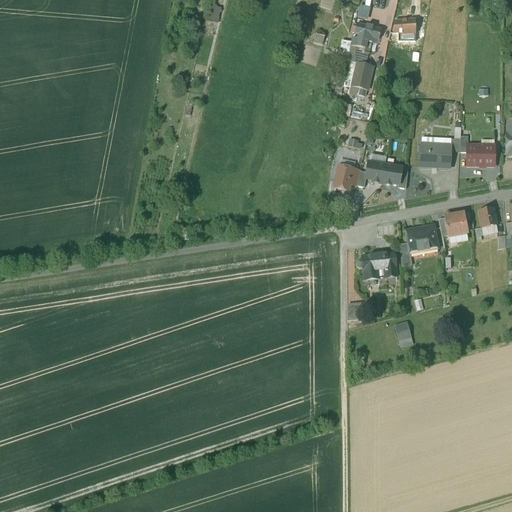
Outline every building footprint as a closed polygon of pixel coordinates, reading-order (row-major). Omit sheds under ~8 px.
[(221,9),(210,7),(207,22),(217,25),(221,9)] [(415,21),(394,22),(393,34),(393,35),(415,34),(415,21)] [(373,28),(365,26),(365,27),(363,27),(363,26),(356,25),(354,34),(359,36),(358,40),(353,39),(351,47),(349,56),(354,57),(355,48),(360,49),(359,50),(363,53),(368,54),(370,44),(373,45),(375,39),(379,40),(381,31),(379,30),(377,30),(373,29),(373,28)] [(415,34),(393,35),(393,34),(390,34),(388,41),(415,43),(415,34)] [(373,68),(356,64),(350,88),(359,90),(366,92),(367,92),(373,68)] [(344,79),(333,77),(328,105),(340,107),(344,79)] [(366,92),(359,90),(358,97),(364,98),(366,92)] [(460,141),(450,141),(450,147),(451,147),(450,154),(460,154),(460,141)] [(450,147),(421,145),(420,168),(431,169),(432,167),(449,168),(450,154),(451,147),(450,147)] [(467,147),(467,154),(467,167),(494,168),(494,147),(467,147)] [(385,166),(368,163),(366,174),(365,180),(372,181),(371,183),(381,185),(385,166)] [(402,169),(385,166),(381,185),(391,187),(392,185),(398,186),(399,186),(401,172),(402,169)] [(353,171),(338,168),(334,188),(348,192),(350,186),(353,171)] [(359,173),(353,171),(350,186),(356,187),(359,173)] [(407,173),(401,172),(399,186),(398,186),(397,189),(405,190),(407,173)] [(366,174),(359,173),(356,187),(364,189),(365,180),(366,174)] [(493,210),(478,213),(481,230),(496,227),(493,210)] [(464,216),(452,218),(444,219),(444,220),(446,231),(447,237),(447,238),(467,234),(464,216)] [(433,227),(405,232),(407,245),(409,255),(438,250),(433,227)] [(505,237),(498,239),(498,250),(505,249),(506,246),(505,237)] [(407,245),(399,246),(401,268),(411,267),(409,255),(407,245)] [(394,255),(361,258),(364,282),(378,280),(377,272),(384,272),(385,279),(396,278),(394,255)] [(362,305),(347,306),(347,322),(364,321),(362,305)] [(407,324),(395,327),(401,349),(413,346),(407,324)]
